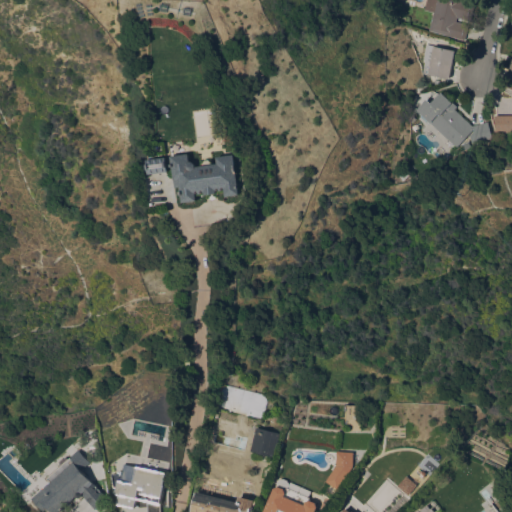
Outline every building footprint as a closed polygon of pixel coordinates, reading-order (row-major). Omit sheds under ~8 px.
[(429,30),(434,12),(424,9),(426,0),(467,0),(475,2),(471,20),(457,17),(456,21),(469,24),(465,40),(429,30)] [(426,44),(435,46),(437,40),(453,43),(452,49),(455,50),(449,78),(422,72),(425,60),(423,58),(426,44)] [(456,147),(430,121),(428,123),(420,115),(421,114),(416,109),(427,98),(431,102),(441,91),(452,102),(452,101),(457,106),(455,108),(472,125),(488,121),(492,137),(472,142),(470,135),(474,131),(473,129),(456,147)] [(511,114),(511,132),(495,132),(495,114),(511,114)] [(241,194),(227,196),(226,189),(217,190),(217,193),(206,194),(205,192),(196,193),(197,200),(184,201),(182,185),(176,186),(174,174),(175,174),(172,155),(190,153),(191,161),(193,161),(196,163),(197,166),(201,166),(202,163),(204,160),(207,159),(210,159),(213,161),(214,164),(219,163),(218,156),(235,154),(241,194)] [(167,156),(169,171),(151,173),(149,159),(167,156)] [(250,451),(257,426),(281,432),(277,447),(276,447),(273,457),(250,451)] [(89,463),(79,448),(70,454),(80,469),(89,463)] [(108,498),(96,509),(83,495),(83,496),(82,497),(81,497),(80,497),(79,497),(78,497),(77,496),(59,511),(53,511),(48,506),(44,508),(34,496),(75,461),(108,498)] [(161,511),(148,511),(148,502),(151,502),(153,496),(139,492),(135,508),(118,504),(119,502),(116,501),(118,496),(120,496),(120,495),(117,494),(118,487),(114,488),(113,473),(118,473),(118,471),(121,472),(121,470),(122,470),(124,463),(167,473),(164,484),(165,484),(161,503),(161,511)] [(409,495),(398,485),(407,475),(417,485),(409,495)] [(279,486),(285,488),(289,487),(310,496),(311,500),(317,502),(318,506),(315,511),(264,511),(275,488),(279,486)] [(255,500),(251,511),(192,511),(198,491),(237,501),(238,495),(253,499),(255,500)]
